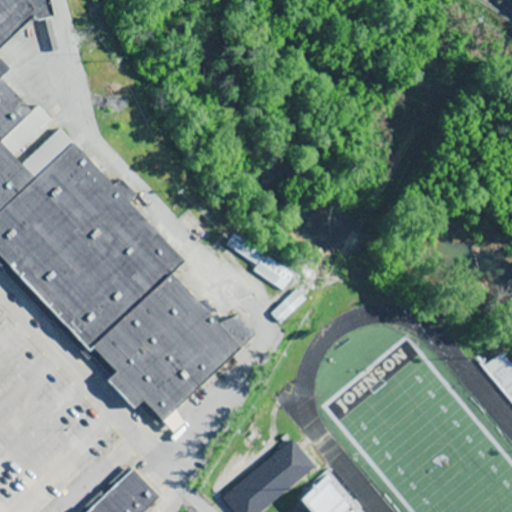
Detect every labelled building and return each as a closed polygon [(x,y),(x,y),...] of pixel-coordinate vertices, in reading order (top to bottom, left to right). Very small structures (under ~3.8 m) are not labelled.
[(39,0),(0,0),(0,269),(86,361),(92,356),(114,383),(107,390),(132,418),(140,409),(162,432),(237,360),(251,344),(234,328),(220,341),(170,285),(178,278),(128,217),(137,207),(119,190),(110,198),(57,141),(34,119),(28,125),(0,98),(0,89),(7,82),(0,74),(0,60),(27,33),(33,36),(47,32),(41,2),(39,0)] [(188,218),(213,241),(221,233),(196,211),(188,218)] [(232,244),(292,285),(281,302),(250,281),(254,275),(224,255),(232,244)] [(293,299),(303,310),(277,333),(268,323),(293,299)] [(481,367),(511,407),(511,368),(500,353),(481,367)] [(265,511),(313,473),(298,455),(291,446),(223,500),(232,511),(265,511)] [(92,511),(130,474),(159,503),(149,511),(92,511)]
